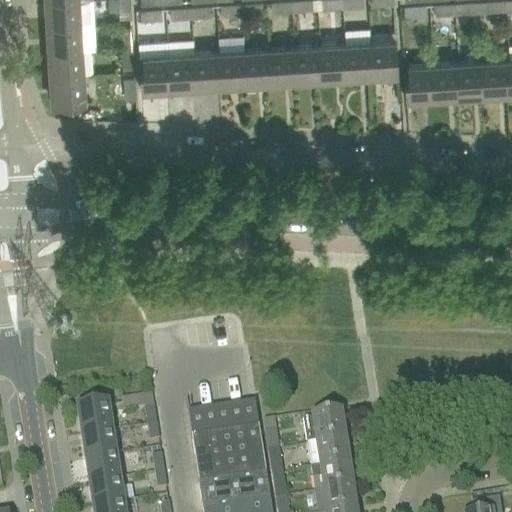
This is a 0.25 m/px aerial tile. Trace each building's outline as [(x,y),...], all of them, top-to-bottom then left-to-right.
[(46,0),(47,20),(67,19),(67,25),(82,24),(80,0),(46,0)] [(109,0),(110,9),(120,8),(121,18),(131,17),(130,0),(109,0)] [(292,0),(283,0),(272,1),(273,12),(293,11),(292,0)] [(313,0),(292,0),(293,11),(314,10),(313,0)] [(343,0),(322,0),(323,9),(344,8),(343,0)] [(476,0),(455,2),(456,14),(477,12),(476,0)] [(505,0),(485,0),(486,12),(507,11),(505,0)] [(263,1),(242,3),(243,14),(264,13),(263,1)] [(455,2),(435,3),(435,15),(456,14),(455,2)] [(242,3),(221,4),(222,15),(243,14),(242,3)] [(426,4),(405,5),(405,17),(427,16),(426,4)] [(213,5),(192,6),(193,17),(213,16),(213,5)] [(192,6),(171,8),(172,18),(193,17),(192,6)] [(162,8),(141,10),(142,20),(163,19),(162,8)] [(47,20),(49,45),(68,44),(69,50),(83,50),(82,24),(67,25),(67,19),(47,20)] [(121,27),(123,47),(133,46),(132,26),(121,27)] [(341,28),(342,43),(367,41),(366,26),(341,28)] [(216,51),(241,49),(240,34),(215,35),(216,51)] [(166,54),(191,52),(190,38),(165,39),(166,54)] [(391,40),(367,41),(368,55),(365,55),(366,76),(395,74),(394,55),(398,55),(397,40),(396,40),(391,40)] [(367,41),(342,43),(343,56),(339,57),(341,77),(366,76),(365,55),(368,55),(367,41)] [(342,43),(317,45),(318,58),(314,58),(315,79),(341,77),(339,57),(343,56),(342,43)] [(49,45),(51,70),(70,69),(70,76),(85,75),(83,50),(69,50),(68,44),(49,45)] [(317,45),(292,46),(293,59),(289,60),(290,80),(315,79),(314,58),(318,58),(317,45)] [(133,46),(123,47),(124,68),(134,67),(133,46)] [(292,46),(267,48),(267,61),(264,61),(265,82),(290,80),(289,60),(293,59),(292,46)] [(267,48),(241,49),(242,63),(239,63),(240,83),(265,82),(264,61),(267,61),(267,48)] [(241,49),(216,51),(217,64),(213,64),(215,85),(240,83),(239,63),(242,63),(241,49)] [(216,51),(191,52),(192,66),(188,66),(189,87),(215,85),(213,64),(217,64),(216,51)] [(191,52),(166,54),(167,67),(163,67),(164,88),(189,87),(188,66),(192,66),(191,52)] [(167,67),(166,54),(144,55),(145,69),(141,69),(142,89),(164,88),(163,67),(167,67)] [(510,58),(484,60),(485,76),(480,76),(481,95),(506,93),(505,75),(511,74),(510,58)] [(484,60),(459,62),(460,78),(455,78),(456,96),(481,95),(480,76),(485,76),(484,60)] [(459,62),(434,63),(435,79),(430,80),(431,98),(456,96),(455,78),(460,78),(459,62)] [(435,79),(434,63),(408,65),(409,78),(405,79),(407,99),(431,98),(430,80),(435,79)] [(70,69),(51,70),(52,99),(72,98),(72,102),(86,101),(85,75),(70,76),(70,69)] [(124,77),(126,98),(137,97),(135,77),(124,77)] [(76,413),(80,437),(110,432),(106,408),(76,413)] [(143,411),(146,427),(156,425),(153,409),(143,411)] [(302,425),(306,447),(344,441),(341,417),(312,422),(302,423),(302,425)] [(156,425),(146,427),(149,444),(158,442),(156,425)] [(264,431),(267,454),(278,452),(275,430),(264,431)] [(80,437),(84,461),(113,456),(110,432),(80,437)] [(306,447),(309,471),(348,465),(344,441),(306,447)] [(267,454),(271,477),(282,475),(278,452),(267,454)] [(84,461),(88,485),(117,480),(113,456),(84,461)] [(151,458),(153,474),(163,473),(161,457),(151,458)] [(321,483),(323,493),(352,489),(348,465),(309,471),(311,484),(321,483)] [(163,473),(153,474),(156,492),(166,490),(163,473)] [(271,477),(274,501),(286,499),(282,475),(271,477)] [(88,485),(91,509),(121,504),(117,480),(88,485)] [(313,495),(315,511),(355,511),(352,489),(323,493),(313,495)] [(274,501),(276,511),(287,511),(286,499),(274,501)] [(472,511),(499,511),(498,502),(471,506),(472,511)]
